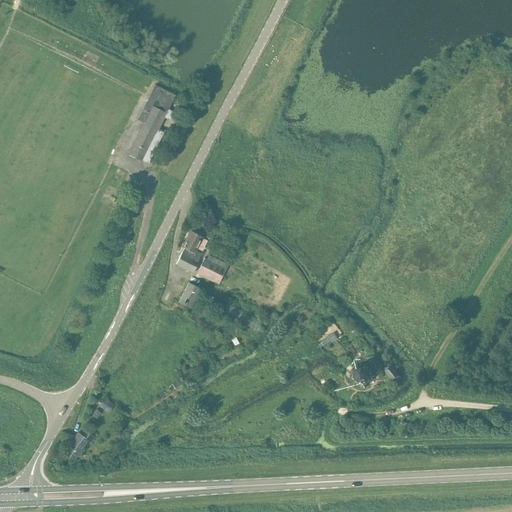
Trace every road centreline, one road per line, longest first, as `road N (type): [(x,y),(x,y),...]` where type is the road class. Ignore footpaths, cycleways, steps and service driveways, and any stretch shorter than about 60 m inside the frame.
road 1 (tertiary): [(64,411),(282,0)]
road 2 (primary): [(511,473),(231,486)]
road 3 (primary): [(5,504),(231,486)]
road 4 (primary): [(231,486),(14,490)]
road 5 (unclassified): [(511,409),(419,403),(354,414)]
